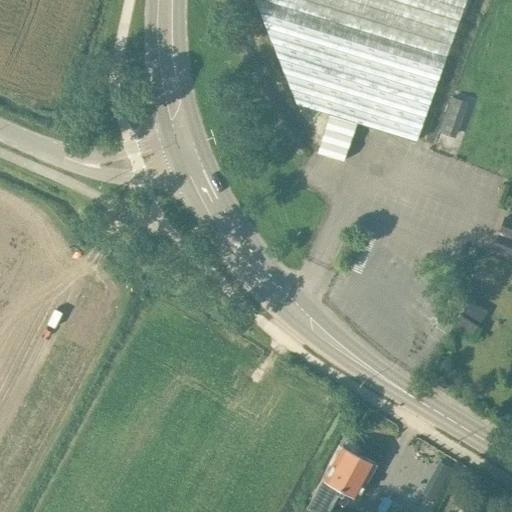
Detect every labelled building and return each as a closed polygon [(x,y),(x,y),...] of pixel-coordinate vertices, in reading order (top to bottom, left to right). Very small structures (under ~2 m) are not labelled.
[(255,0),(298,103),(330,113),(322,138),(320,145),(318,152),(343,160),(357,122),(416,140),(436,84),(465,0),(255,0)] [(438,135),(454,141),(466,106),(450,100),(438,135)] [(511,219),(505,217),(493,248),(511,254),(511,219)] [(469,300),(462,310),(480,322),(487,311),(469,300)] [(459,314),(454,323),(472,334),(477,325),(459,314)] [(247,346),(241,356),(254,364),(260,354),(247,346)] [(342,444),(324,478),(341,487),(358,497),(377,463),(358,452),(360,448),(361,445),(351,439),(346,441),(344,445),(342,444)] [(424,491),(434,497),(450,467),(440,461),(424,491)]
